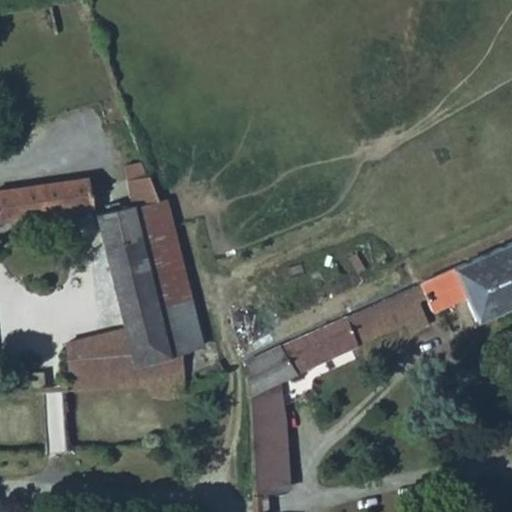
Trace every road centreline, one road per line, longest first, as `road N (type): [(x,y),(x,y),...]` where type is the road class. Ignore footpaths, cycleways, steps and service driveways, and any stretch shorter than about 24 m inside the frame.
road 1 (unclassified): [(0,488),(225,506),(230,314)]
road 2 (track): [(226,511),(225,506),(352,496),(472,468),(511,468)]
road 3 (unknown): [(56,490),(60,272)]
